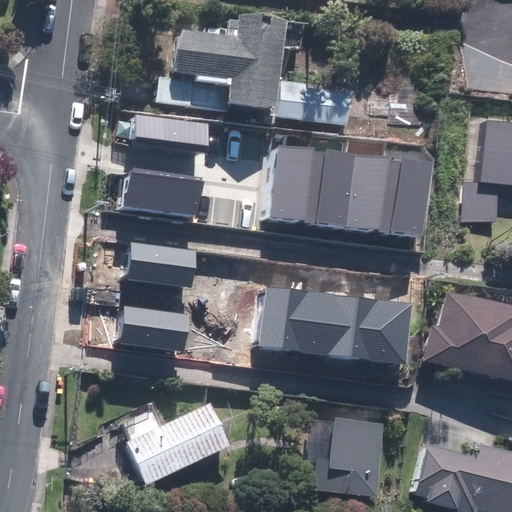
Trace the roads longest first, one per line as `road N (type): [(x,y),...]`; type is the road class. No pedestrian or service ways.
road 1 (residential): [(1,511),(56,120)]
road 2 (residential): [(56,120),(71,0)]
